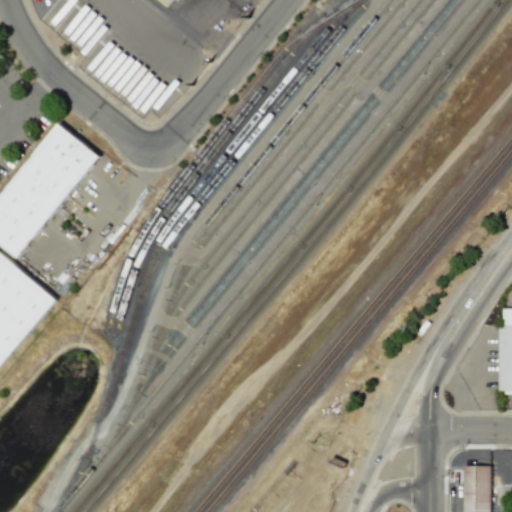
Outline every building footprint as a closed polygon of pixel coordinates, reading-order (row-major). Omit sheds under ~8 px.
[(61,124),(0,199),(0,242),(20,259),(102,157),(61,124)] [(0,374),(59,301),(0,252),(0,374)] [(511,309),(499,309),(498,392),(511,392),(511,309)] [(511,485),(511,458),(506,458),(507,451),(493,451),(493,468),(510,468),(510,478),(495,478),(495,485),(511,485)] [(464,511),(491,511),(491,465),(464,465),(464,511)]
